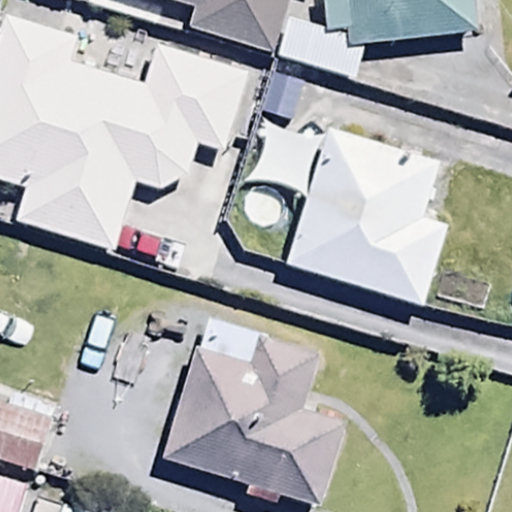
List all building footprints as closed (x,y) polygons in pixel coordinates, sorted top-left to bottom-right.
[(277,60),(289,23),(295,0),(147,0),(191,13),(185,32),(266,57),(277,60)] [(289,23),(277,60),(356,86),(368,43),(474,41),(473,0),(324,0),(325,35),(289,23)] [(0,182),(28,191),(17,228),(117,258),(137,188),(177,200),(193,146),(228,157),(249,86),(156,58),(146,94),(76,74),(82,51),(6,29),(0,49),(0,182)] [(331,132),(289,269),(425,313),(451,231),(424,223),(442,166),(331,132)] [(318,358),(210,324),(162,464),(247,490),(243,501),(278,511),(282,501),(315,511),(341,427),(301,414),(318,358)] [(48,428),(0,412),(0,464),(32,476),(48,428)] [(0,479),(0,511),(17,511),(25,487),(0,479)]
